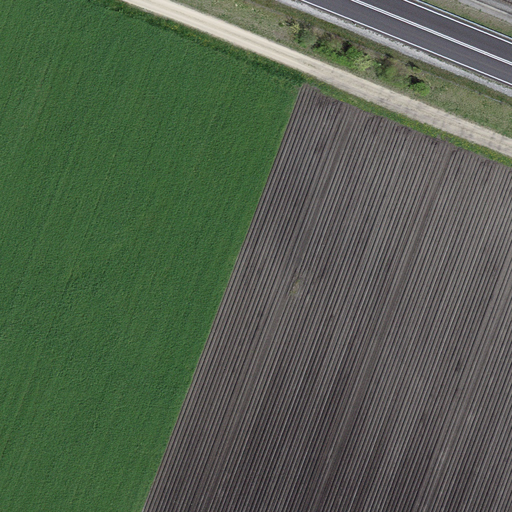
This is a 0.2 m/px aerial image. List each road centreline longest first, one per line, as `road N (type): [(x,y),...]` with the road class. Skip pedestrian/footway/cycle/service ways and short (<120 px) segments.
road 1 (track): [(143,0),(511,149)]
road 2 (trunk): [(511,64),(353,0)]
